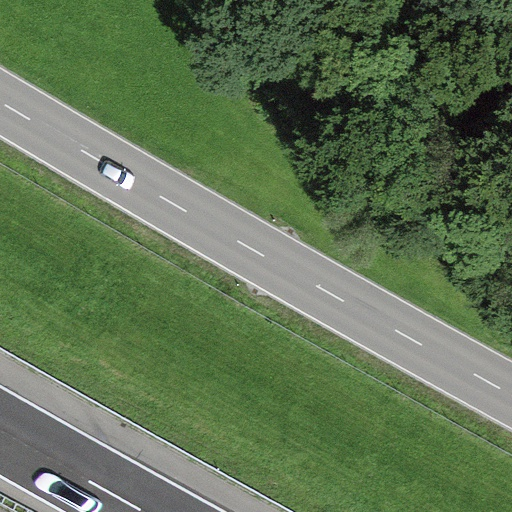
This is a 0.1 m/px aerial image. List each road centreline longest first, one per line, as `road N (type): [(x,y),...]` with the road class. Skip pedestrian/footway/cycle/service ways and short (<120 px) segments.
road 1 (primary): [(0,101),(511,396)]
road 2 (motorway): [(149,511),(0,428)]
